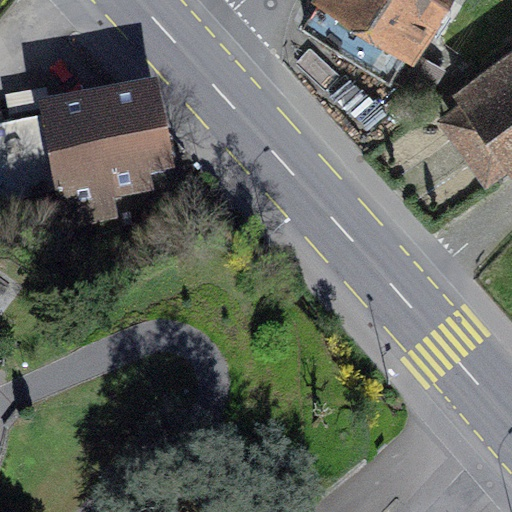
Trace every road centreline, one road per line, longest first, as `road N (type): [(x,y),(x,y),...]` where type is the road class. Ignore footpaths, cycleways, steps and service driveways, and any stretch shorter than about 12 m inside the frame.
road 1 (primary): [(186,55),(403,299)]
road 2 (primary): [(403,299),(511,424)]
road 3 (residential): [(403,299),(511,210)]
